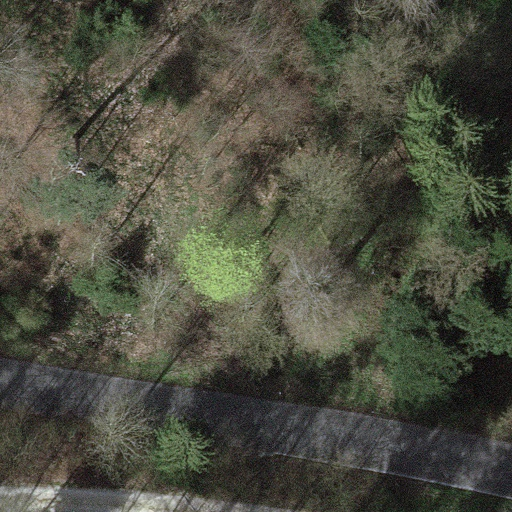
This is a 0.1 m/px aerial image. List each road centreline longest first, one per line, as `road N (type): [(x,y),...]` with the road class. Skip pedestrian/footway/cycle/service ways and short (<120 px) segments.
road 1 (unclassified): [(0,366),(511,470)]
road 2 (track): [(186,511),(0,498)]
